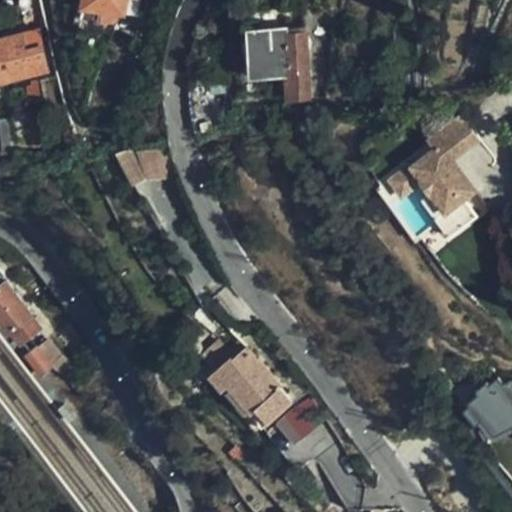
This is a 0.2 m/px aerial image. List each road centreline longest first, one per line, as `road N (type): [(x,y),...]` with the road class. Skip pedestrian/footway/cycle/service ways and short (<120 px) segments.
road 1 (residential): [(196,0),(178,85),(187,146),(214,217),(425,511)]
road 2 (residential): [(0,223),(28,244),(85,316),(193,511)]
